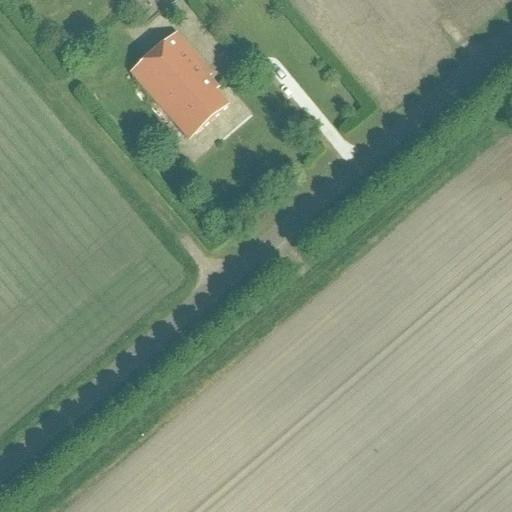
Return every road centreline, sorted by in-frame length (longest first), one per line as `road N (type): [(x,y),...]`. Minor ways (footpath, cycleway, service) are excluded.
road 1 (unclassified): [(0,472),(511,37)]
road 2 (unknown): [(220,285),(0,24)]
